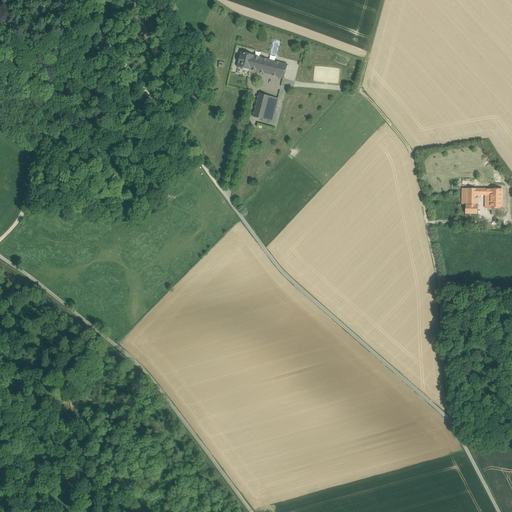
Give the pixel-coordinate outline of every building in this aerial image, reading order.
[(255,56),(241,52),(237,67),(251,70),(255,56)] [(288,65),(255,56),(251,70),(284,79),(288,65)] [(263,95),(259,94),(253,117),(264,120),(270,97),(263,95)] [(278,99),(270,97),(264,120),(272,122),(278,99)] [(500,169),(493,161),(488,164),(493,170),(500,169)] [(500,169),(493,170),(495,183),(502,184),(500,169)] [(478,179),(462,178),(462,188),(478,189),(478,179)] [(478,189),(462,188),(461,204),(465,204),(477,205),(478,194),(478,189)] [(495,189),(490,189),(490,197),(490,208),(495,208),(502,208),(502,190),(495,189)] [(477,205),(465,204),(465,213),(477,214),(477,205)]
